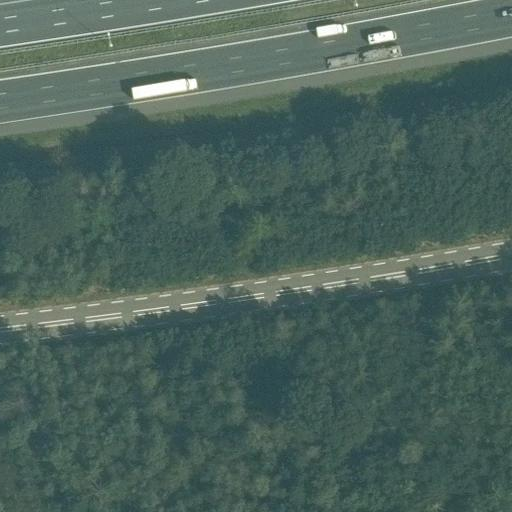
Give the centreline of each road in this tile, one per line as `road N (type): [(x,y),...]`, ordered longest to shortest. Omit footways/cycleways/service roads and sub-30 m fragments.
road 1 (motorway): [(0,102),(511,18)]
road 2 (motorway): [(174,0),(0,26)]
